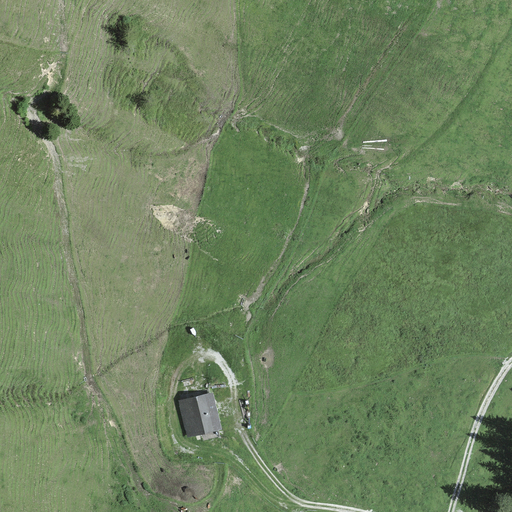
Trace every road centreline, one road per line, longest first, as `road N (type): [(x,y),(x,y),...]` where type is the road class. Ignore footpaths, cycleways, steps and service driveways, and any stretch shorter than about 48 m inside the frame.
road 1 (track): [(57,0),(60,80),(32,106),(53,162),(87,377),(143,493),(182,509),(207,502),(219,488),(225,455)]
road 2 (track): [(296,501),(286,505),(265,494),(215,445),(189,446),(175,433),(168,395),(203,356)]
road 3 (track): [(354,511),(296,501),(267,473),(220,360),(203,356)]
road 4 (track): [(511,364),(480,417),(449,511)]
